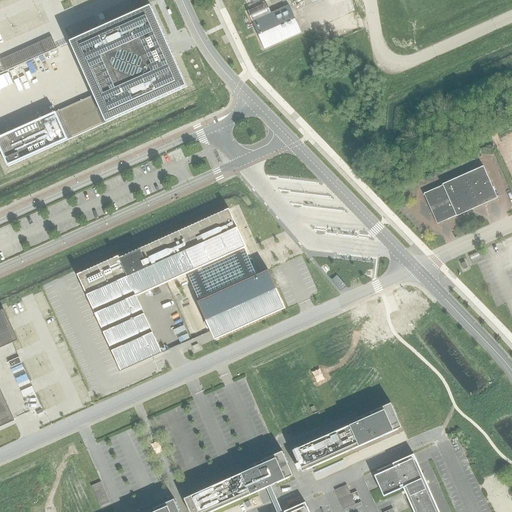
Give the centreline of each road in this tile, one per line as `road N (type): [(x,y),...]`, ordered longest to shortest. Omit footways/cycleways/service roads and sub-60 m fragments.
road 1 (unclassified): [(0,457),(415,269)]
road 2 (unclassified): [(0,268),(289,139)]
road 3 (unclassified): [(258,108),(0,222)]
road 4 (unclassified): [(369,0),(378,54),(399,67),(511,17)]
road 5 (unclassified): [(415,269),(289,139)]
road 6 (unclassified): [(511,371),(415,269)]
road 7 (unclassified): [(258,108),(206,50),(181,0)]
